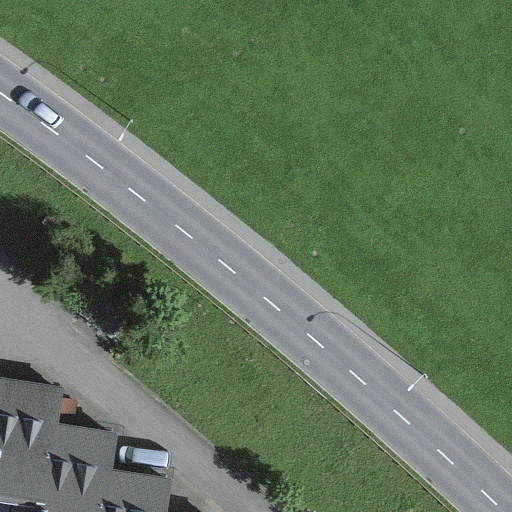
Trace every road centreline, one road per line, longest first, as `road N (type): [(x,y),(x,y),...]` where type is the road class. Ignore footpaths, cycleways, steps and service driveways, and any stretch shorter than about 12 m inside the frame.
road 1 (secondary): [(0,92),(275,305),(500,511)]
road 2 (residential): [(0,290),(250,511)]
